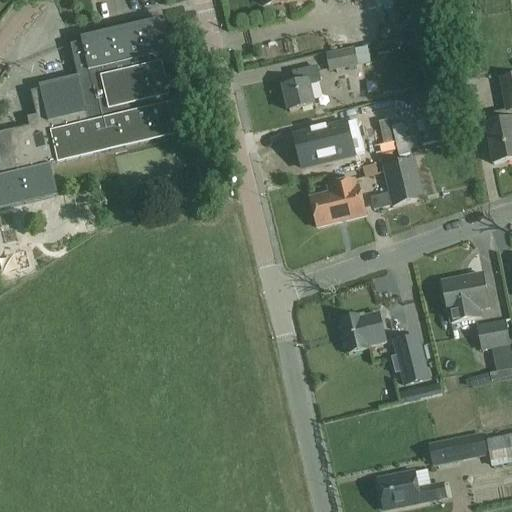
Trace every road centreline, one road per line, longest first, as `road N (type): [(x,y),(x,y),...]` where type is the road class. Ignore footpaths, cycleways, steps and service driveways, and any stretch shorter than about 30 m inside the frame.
road 1 (unclassified): [(277,298),(202,0)]
road 2 (residential): [(277,298),(511,213)]
road 3 (unclassified): [(325,511),(277,298)]
